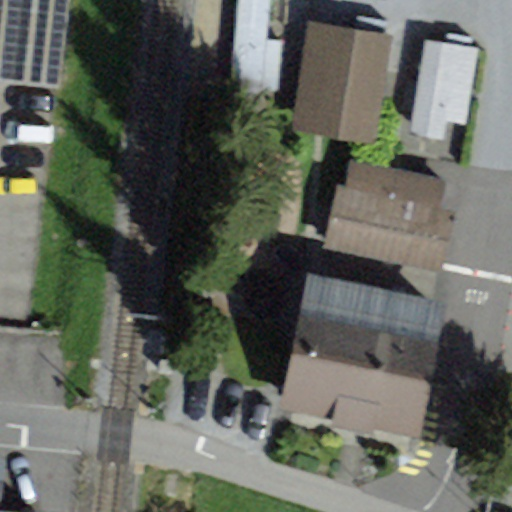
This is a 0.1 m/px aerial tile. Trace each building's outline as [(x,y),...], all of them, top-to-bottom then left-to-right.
[(0,0),(0,75),(56,81),(64,0),(0,0)] [(373,144),(392,35),(309,20),(290,129),(373,144)] [(468,125),(479,48),(425,39),(411,133),(447,138),(449,122),(468,125)] [(439,264),(450,212),(435,209),(441,179),(352,161),(346,190),(338,188),(327,240),(439,264)] [(404,429),(431,302),(320,279),(293,406),(404,429)]
